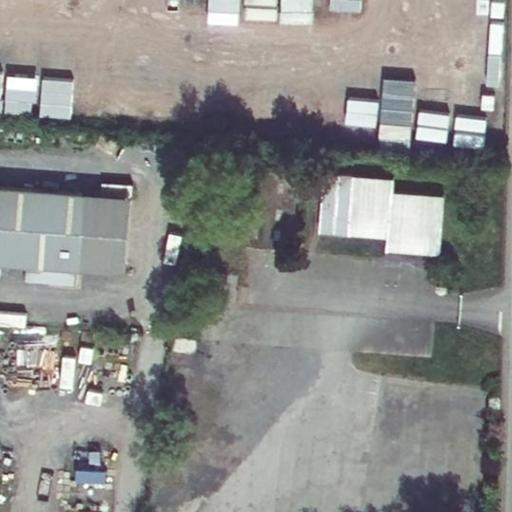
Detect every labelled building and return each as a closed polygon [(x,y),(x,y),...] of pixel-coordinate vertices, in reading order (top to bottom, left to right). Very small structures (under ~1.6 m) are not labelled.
[(113,105),(115,77),(90,75),(88,103),(113,105)] [(147,125),(178,126),(178,88),(148,88),(147,125)] [(254,125),(255,89),(225,88),(224,124),(254,125)] [(248,165),(242,242),(292,246),(299,169),(248,165)] [(351,229),(355,174),(327,173),(323,227),(351,229)] [(401,250),(440,252),(445,195),(394,191),(394,177),(355,174),(351,229),(351,232),(390,235),(402,236),(401,250)] [(132,186),(0,179),(0,259),(128,267),(132,186)] [(389,249),(401,250),(402,236),(390,235),(389,249)] [(220,283),(245,284),(246,252),(221,251),(220,283)]
